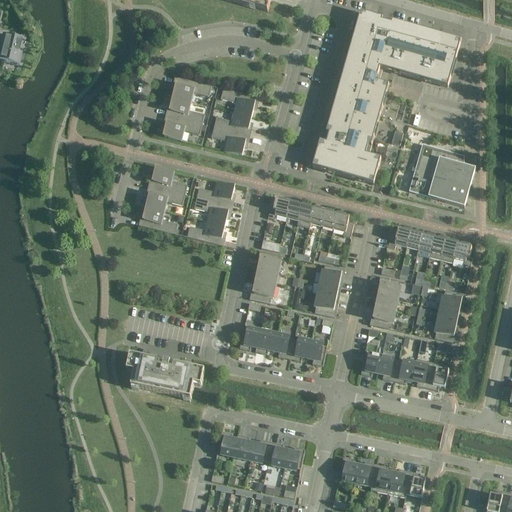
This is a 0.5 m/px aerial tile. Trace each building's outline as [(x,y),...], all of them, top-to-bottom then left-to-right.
[(220,0),(267,13),(270,2),(270,0),(220,0)] [(326,135),(328,136),(329,136),(326,145),(320,143),(312,169),(373,187),(381,161),(366,156),(368,147),(371,148),(388,87),(376,83),(379,70),(448,89),(461,42),(392,23),(391,26),(386,25),(381,23),(382,20),(361,14),(326,135)] [(0,62),(18,67),(25,41),(2,36),(0,41),(0,40),(0,62)] [(175,80),(173,87),(176,88),(175,92),(173,98),(190,103),(192,95),(208,99),(211,88),(195,84),(174,79),(174,80),(175,80)] [(219,105),(220,101),(236,105),(234,113),(252,116),(254,107),(257,108),(259,100),(223,91),(221,98),(217,97),(215,104),(219,105)] [(167,110),(165,118),(206,128),(208,119),(204,118),(204,117),(188,113),(190,104),(190,103),(173,98),(170,111),(167,110)] [(216,119),(213,130),(249,139),(251,131),(248,130),(252,116),(234,113),(232,123),(216,119)] [(166,126),(163,138),(181,143),(183,133),(199,137),(200,132),(205,133),(206,128),(165,118),(165,119),(164,126),(166,126)] [(227,144),(225,153),(242,157),(245,145),(247,146),(249,139),(213,130),(211,140),(227,144)] [(400,148),(403,136),(395,133),(392,145),(400,148)] [(408,194),(464,209),(475,171),(464,168),(464,158),(422,146),(408,194)] [(150,181),(148,188),(184,197),(187,187),(171,184),(173,174),(156,170),(153,182),(150,181)] [(199,190),(196,200),(232,209),(234,202),(231,201),(234,189),(217,185),(215,194),(199,190)] [(149,197),(146,209),(163,213),(166,204),(182,208),(184,197),(148,188),(146,197),(149,197)] [(210,215),(207,224),(225,228),(227,216),(230,217),(232,209),(196,200),(194,211),(210,215)] [(273,212),(270,211),(268,220),(275,222),(276,218),(287,220),(291,203),(290,203),(289,205),(286,204),(287,202),(279,200),(278,202),(276,202),(273,212)] [(287,220),(298,223),(297,228),(302,206),(301,208),(298,207),(298,205),(291,203),(287,220)] [(302,206),(297,228),(309,231),(309,230),(314,209),(313,208),(313,211),(309,210),(310,208),(302,206)] [(138,228),(175,236),(177,226),(161,222),(163,213),(146,209),(143,220),(141,220),(139,227),(138,227),(138,228)] [(309,230),(309,231),(310,226),(322,229),(326,211),(325,211),(324,214),(321,213),(322,210),(314,209),(309,230)] [(326,211),(322,229),(333,232),(337,214),(336,217),(333,216),(333,213),(326,211)] [(337,214),(333,232),(344,234),(343,239),(350,241),(354,225),(348,224),(349,220),(344,218),(345,216),(337,214)] [(189,229),(187,239),(223,248),(225,240),(222,239),(225,228),(207,224),(205,233),(189,229)] [(266,227),(264,234),(271,235),(273,229),(266,227)] [(395,247),(406,249),(411,232),(403,230),(402,233),(398,231),(397,236),(391,234),(387,250),(394,251),(395,247)] [(411,232),(406,249),(417,252),(416,257),(417,257),(422,235),(415,233),(414,236),(411,235),(411,232)] [(422,235),(417,257),(429,260),(434,238),(426,236),(426,238),(422,238),(423,235),(422,235)] [(434,238),(429,260),(440,263),(446,241),(438,239),(437,241),(434,240),(435,238),(434,238)] [(446,241),(440,263),(452,265),(457,244),(450,242),(449,244),(446,243),(446,241)] [(278,255),(279,249),(280,246),(262,243),(261,251),(278,255)] [(457,244),(452,265),(452,266),(454,261),(464,264),(463,268),(470,270),(472,261),(469,260),(471,249),(469,249),(469,247),(461,245),(461,247),(457,246),(458,244),(457,244)] [(261,261),(258,273),(278,277),(280,264),(278,264),(279,258),(260,254),(259,260),(261,261)] [(327,259),(325,265),(340,268),(341,262),(327,259)] [(322,273),(319,285),(339,289),(341,278),(343,278),(344,272),(336,270),(325,267),(324,273),(322,273)] [(401,272),(399,280),(406,282),(408,276),(409,269),(402,267),(401,272)] [(381,276),(393,279),(394,273),(382,270),(381,276)] [(256,284),(256,285),(275,289),(278,277),(258,273),(257,278),(255,278),(253,284),(256,284)] [(423,283),(422,288),(428,289),(429,290),(434,291),(435,284),(425,277),(424,283),(423,283)] [(381,286),(378,298),(398,302),(400,290),(398,289),(400,283),(380,279),(379,286),(381,286)] [(251,295),(250,301),(269,306),(271,300),(273,301),(275,289),(256,285),(254,296),(251,295)] [(319,285),(317,297),(336,301),(337,295),(339,296),(341,289),(339,289),(319,285)] [(295,304),(294,310),(295,311),(301,312),(302,305),(299,305),(300,300),(304,301),(305,295),(298,293),(296,300),(297,301),(296,304),(295,304)] [(442,299),(439,310),(459,314),(461,304),(463,304),(465,297),(445,293),(444,299),(442,299)] [(314,306),(314,309),(316,309),(315,315),(334,320),(336,313),(334,312),(336,302),(336,301),(317,297),(316,298),(314,306)] [(374,309),(376,310),(395,314),(398,302),(378,298),(377,303),(375,303),(374,309)] [(249,305),(248,311),(259,314),(260,308),(249,305)] [(371,320),(370,327),(389,331),(391,325),(393,326),(395,314),(376,310),(373,321),(371,320)] [(439,310),(436,324),(456,328),(457,321),(459,321),(461,315),(459,314),(439,310)] [(333,324),(322,321),(320,327),(332,330),(333,324)] [(436,335),(435,341),(454,345),(456,338),(454,338),(456,328),(436,324),(434,335),(436,335)] [(243,331),(239,351),(250,353),(251,349),(256,350),(259,332),(248,330),(248,332),(243,331)] [(369,331),(368,337),(379,340),(380,334),(369,331)] [(259,332),(256,350),(255,354),(267,357),(268,353),(274,354),(278,336),(259,332)] [(278,336),(274,354),(279,355),(278,359),(290,362),(294,342),(289,340),(289,339),(278,336)] [(294,342),(290,362),(301,364),(302,360),(307,361),(311,343),(300,341),(299,343),(294,342)] [(311,343),(307,361),(313,362),(312,367),(322,369),(327,347),(311,343)] [(445,355),(445,354),(446,347),(438,346),(436,353),(445,355)] [(130,388),(190,401),(192,392),(194,386),(201,388),(202,381),(204,372),(175,366),(176,359),(169,357),(146,352),(145,360),(130,357),(128,366),(127,371),(126,372),(134,374),(130,388)] [(372,375),(377,376),(381,358),(370,356),(369,358),(365,357),(360,377),(371,379),(372,375)] [(381,358),(377,376),(383,377),(382,381),(394,384),(398,362),(381,358)] [(398,362),(394,384),(405,386),(406,382),(411,383),(415,366),(398,362)] [(415,366),(411,383),(417,384),(416,389),(427,391),(433,365),(416,362),(415,366)] [(433,365),(427,391),(438,393),(439,389),(445,390),(449,369),(433,365)] [(221,434),(219,447),(217,454),(222,455),(221,457),(234,460),(236,442),(231,441),(232,436),(221,434)] [(236,442),(234,460),(250,463),(254,446),(248,444),(249,440),(237,438),(236,442)] [(254,446),(250,463),(262,466),(262,464),(268,465),(272,445),(260,442),(259,447),(254,446)] [(272,445),(268,465),(273,466),(272,468),(285,471),(289,453),(282,452),(283,447),(272,445)] [(289,453),(285,471),(296,473),(296,471),(301,472),(305,452),(294,450),(293,454),(289,453)] [(343,460),(340,473),(338,482),(354,485),(358,468),(352,467),(353,462),(343,460)] [(358,468),(354,485),(371,489),(370,493),(371,493),(376,467),(365,465),(364,469),(358,468)] [(376,467),(371,493),(388,497),(392,475),(387,474),(388,470),(376,467)] [(392,475),(388,497),(405,500),(410,474),(399,472),(398,476),(392,475)] [(410,474),(405,500),(406,496),(421,500),(425,482),(419,481),(420,476),(410,474)] [(212,477),(211,483),(222,486),(223,480),(212,477)] [(230,478),(229,485),(236,487),(237,480),(230,478)] [(286,487),(285,493),(295,495),(296,489),(286,487)] [(273,488),(271,496),(278,498),(280,489),(273,488)] [(285,493),(283,499),(294,501),(296,495),(295,495),(285,493)] [(486,511),(503,511),(507,495),(497,493),(496,497),(490,496),(486,511)] [(511,511),(511,495),(507,495),(503,511),(511,511)] [(334,503),(332,509),(345,511),(348,511),(349,507),(334,503)]
